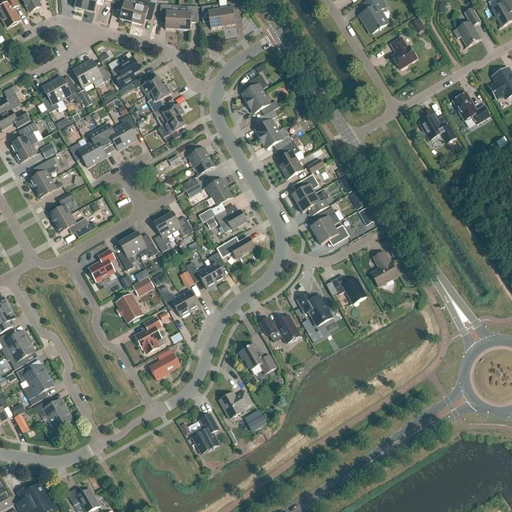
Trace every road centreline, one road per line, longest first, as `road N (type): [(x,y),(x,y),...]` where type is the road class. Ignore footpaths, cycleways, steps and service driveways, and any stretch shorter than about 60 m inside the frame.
road 1 (residential): [(154,415),(191,391),(228,316),(283,258)]
road 2 (residential): [(12,277),(59,346),(102,444)]
road 3 (tertiary): [(444,291),(348,139)]
road 4 (residential): [(283,258),(276,226),(221,125),(215,95)]
road 5 (residential): [(154,415),(121,353),(107,346),(68,263)]
road 6 (primary): [(465,386),(360,469)]
road 7 (residential): [(396,113),(511,45)]
road 8 (residential): [(396,113),(325,0)]
road 9 (residential): [(104,39),(171,52),(193,86),(215,95)]
road 10 (primary): [(360,469),(476,405)]
road 11 (tertiary): [(348,139),(281,34)]
